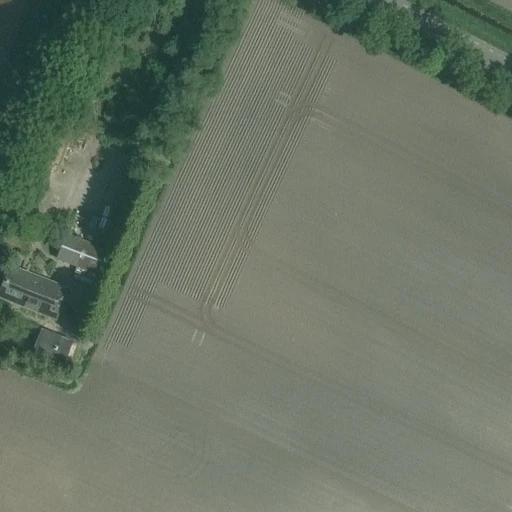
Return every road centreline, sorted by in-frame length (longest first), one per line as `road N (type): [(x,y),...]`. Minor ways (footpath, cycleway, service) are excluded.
road 1 (tertiary): [(0,153),(14,115),(90,0)]
road 2 (unclassified): [(511,73),(372,0)]
